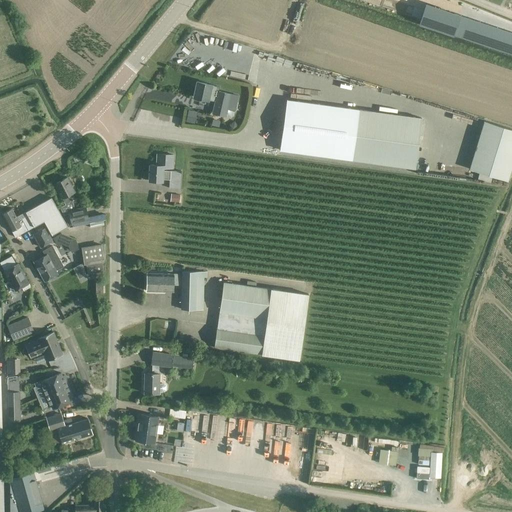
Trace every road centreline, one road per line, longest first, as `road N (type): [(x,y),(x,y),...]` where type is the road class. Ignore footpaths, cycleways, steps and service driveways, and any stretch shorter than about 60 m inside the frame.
road 1 (unclassified): [(113,462),(113,140)]
road 2 (unclassified): [(135,466),(452,511)]
road 3 (residential): [(0,218),(67,342),(113,462)]
road 4 (unclassified): [(92,110),(186,0)]
